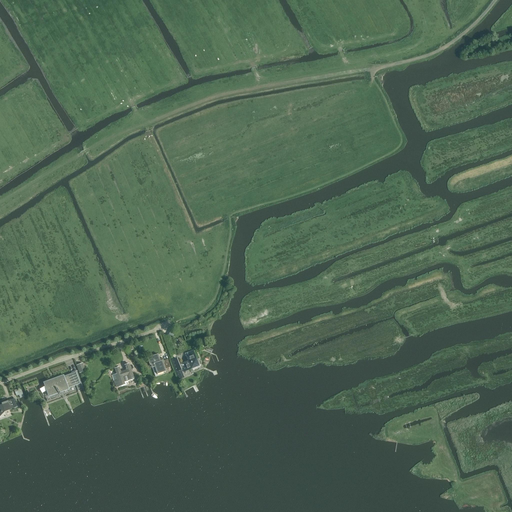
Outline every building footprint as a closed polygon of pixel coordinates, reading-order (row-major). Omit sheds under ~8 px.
[(198,367),(199,365),(198,363),(197,363),(194,355),(192,351),(186,354),(187,357),(188,360),(187,360),(187,361),(187,362),(187,363),(181,365),(183,371),(189,369),(195,367),(196,367),(198,367)] [(163,358),(160,359),(158,354),(147,358),(150,365),(153,364),(153,365),(154,364),(157,374),(166,371),(165,369),(170,367),(168,359),(164,361),(163,358)] [(171,360),(176,372),(182,371),(177,358),(171,360)] [(77,366),(79,373),(85,371),(82,363),(77,366)] [(134,378),(133,377),(129,364),(125,365),(126,370),(123,371),(124,372),(121,373),(119,367),(115,369),(116,374),(112,375),(116,387),(125,384),(124,382),(134,378)] [(47,381),(44,382),(45,386),(49,397),(68,389),(68,388),(76,385),(78,391),(80,390),(82,389),(83,389),(76,370),(71,372),(71,373),(64,376),(63,375),(47,381)] [(185,379),(182,371),(176,372),(179,381),(185,379)] [(21,398),(24,397),(21,388),(14,390),(16,396),(19,395),(20,398),(21,398)] [(4,412),(17,407),(14,399),(8,401),(8,402),(0,405),(0,415),(1,415),(2,414),(2,413),(2,412),(2,411),(4,410),(4,412)]
